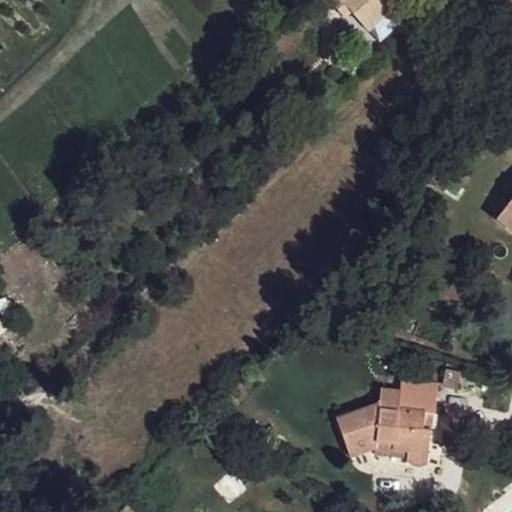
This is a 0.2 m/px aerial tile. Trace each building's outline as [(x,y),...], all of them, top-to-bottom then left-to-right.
[(379,0),(330,0),(329,1),(344,18),(350,14),(367,32),(390,12),(379,0)] [(511,105),(509,103),(500,112),(511,122),(511,128),(507,135),(511,138),(511,105)] [(511,186),(488,215),(511,233),(511,186)] [(395,388),(375,387),(374,400),(370,447),(369,453),(430,459),(434,453),(436,445),(425,444),(426,428),(417,427),(421,411),(430,411),(432,381),(397,378),(395,388)] [(374,400),(330,416),(345,456),(370,447),(374,400)] [(430,411),(421,411),(417,427),(426,428),(425,444),(436,445),(439,413),(430,411)]
